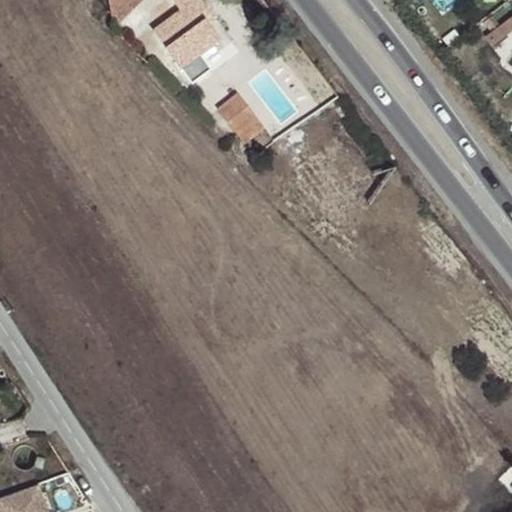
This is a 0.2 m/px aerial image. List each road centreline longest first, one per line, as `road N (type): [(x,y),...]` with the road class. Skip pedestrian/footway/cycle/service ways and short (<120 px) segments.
road 1 (primary): [(306,0),(511,266)]
road 2 (primary): [(511,207),(354,0)]
road 3 (residential): [(0,333),(114,511)]
